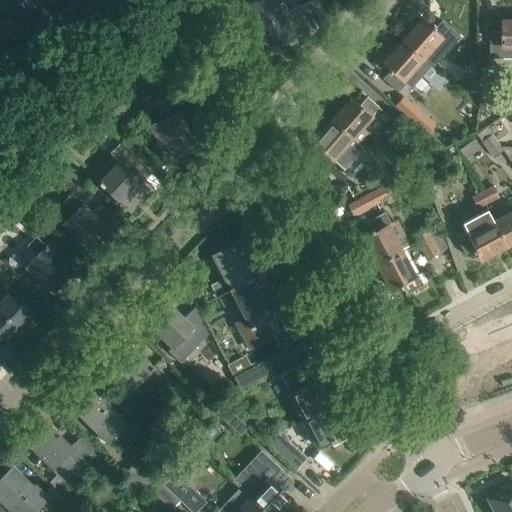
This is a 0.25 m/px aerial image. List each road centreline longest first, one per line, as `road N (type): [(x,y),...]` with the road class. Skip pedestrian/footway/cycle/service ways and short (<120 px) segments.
road 1 (residential): [(0,419),(214,198),(266,164)]
road 2 (residential): [(369,359),(266,164)]
road 3 (residential): [(254,141),(378,0)]
road 4 (residential): [(369,359),(511,287)]
road 5 (residential): [(254,141),(184,0)]
